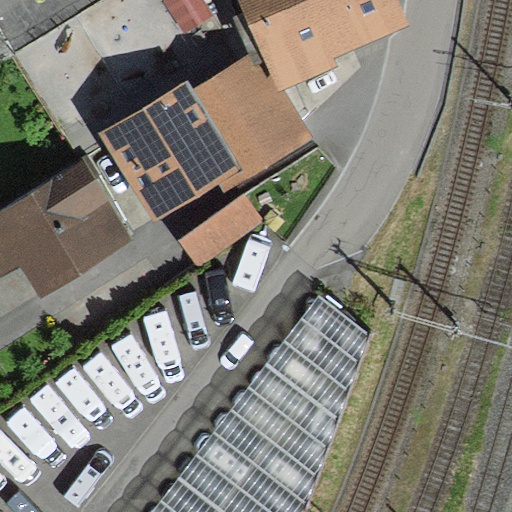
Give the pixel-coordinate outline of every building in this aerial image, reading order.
[(0,0),(0,38),(11,57),(15,62),(113,0),(0,0)] [(199,0),(167,0),(165,1),(185,33),(210,17),(199,0)] [(394,0),(233,0),(256,51),(285,95),(338,72),(335,64),(409,32),(394,0)] [(193,92),(250,182),(314,141),(285,95),(256,51),(193,92)] [(193,92),(186,82),(96,140),(153,228),(216,187),(224,199),(250,182),(193,92)] [(81,163),(0,214),(0,277),(2,281),(19,270),(41,304),(133,244),(81,163)] [(263,224),(242,195),(176,242),(197,271),(263,224)] [(138,511),(306,511),(374,337),(303,286),(138,511)]
